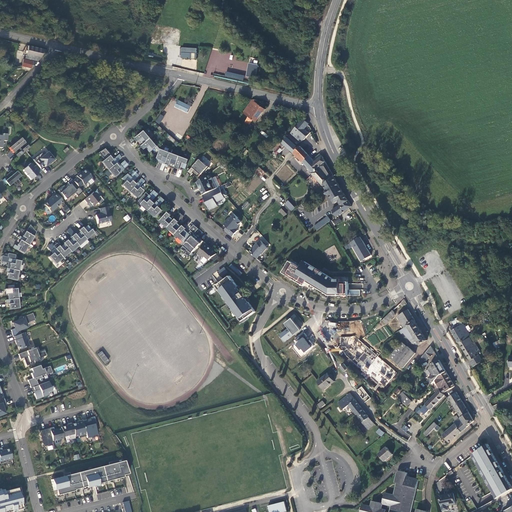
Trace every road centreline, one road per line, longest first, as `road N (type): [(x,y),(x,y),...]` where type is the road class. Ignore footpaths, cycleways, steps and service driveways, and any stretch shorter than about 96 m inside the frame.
road 1 (residential): [(114,136),(275,288)]
road 2 (secondary): [(409,293),(511,474)]
road 3 (secondary): [(511,458),(416,289)]
road 4 (residential): [(277,298),(258,346),(310,423),(311,458)]
road 5 (secondary): [(409,278),(332,152)]
road 6 (secondary): [(332,152),(402,282)]
road 7 (secondary): [(180,76),(319,107)]
road 8 (track): [(289,461),(267,397),(217,357)]
road 9 (secondary): [(56,44),(180,76)]
road 10 (residential): [(289,296),(348,311),(403,290)]
